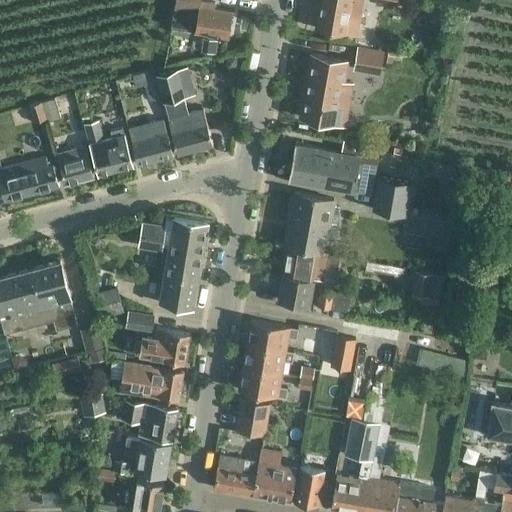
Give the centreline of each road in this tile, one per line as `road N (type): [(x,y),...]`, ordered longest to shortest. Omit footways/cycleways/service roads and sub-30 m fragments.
road 1 (residential): [(189,490),(243,184)]
road 2 (residential): [(0,232),(202,180),(243,184)]
road 3 (residential): [(243,184),(275,0)]
road 4 (residential): [(309,511),(189,490)]
